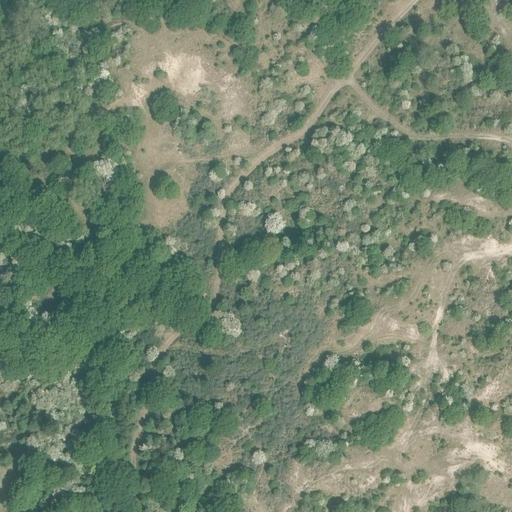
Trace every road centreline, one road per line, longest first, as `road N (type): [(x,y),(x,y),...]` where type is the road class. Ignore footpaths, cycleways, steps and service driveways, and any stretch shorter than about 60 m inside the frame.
road 1 (track): [(139,511),(131,463),(144,396),(161,349),(211,304),(228,187),(298,135),(411,0)]
road 2 (track): [(346,79),(411,137),(484,132),(511,142)]
